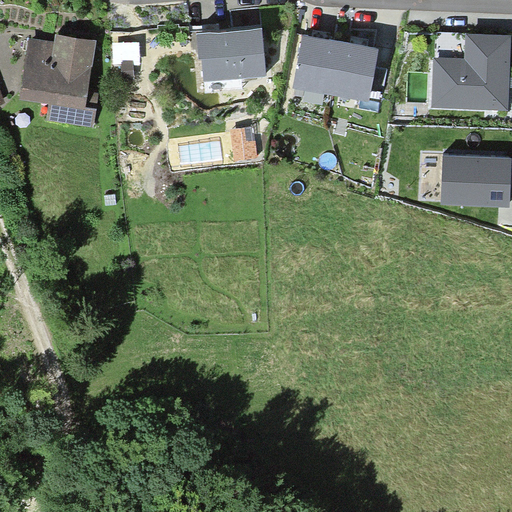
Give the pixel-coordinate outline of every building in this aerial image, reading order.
[(198,31),(204,77),(270,69),(264,23),(198,31)] [(508,36),(469,35),(468,60),(435,59),(434,104),(505,107),(508,36)] [(56,46),(29,42),(21,92),(71,100),(67,122),(91,126),(93,108),(90,107),(92,94),(83,93),(91,42),(57,36),(56,46)] [(375,49),(306,36),(297,84),(366,97),(375,49)] [(509,160),(445,157),(444,200),(507,203),(509,160)]
